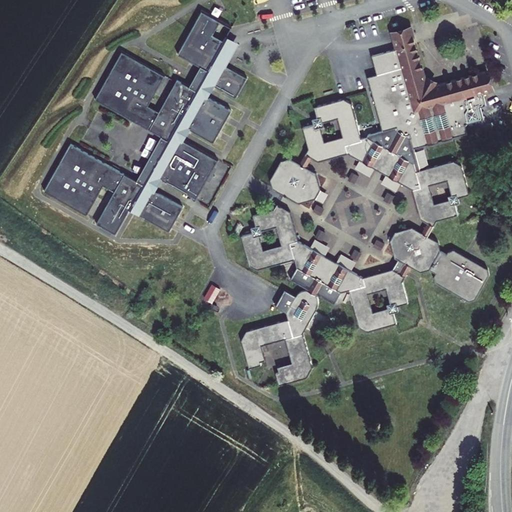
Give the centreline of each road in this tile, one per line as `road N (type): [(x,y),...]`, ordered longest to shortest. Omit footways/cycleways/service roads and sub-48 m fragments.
road 1 (track): [(385,511),(220,388),(0,250)]
road 2 (track): [(511,367),(478,395),(459,480),(439,511)]
road 3 (tertiary): [(502,511),(500,452),(511,379)]
